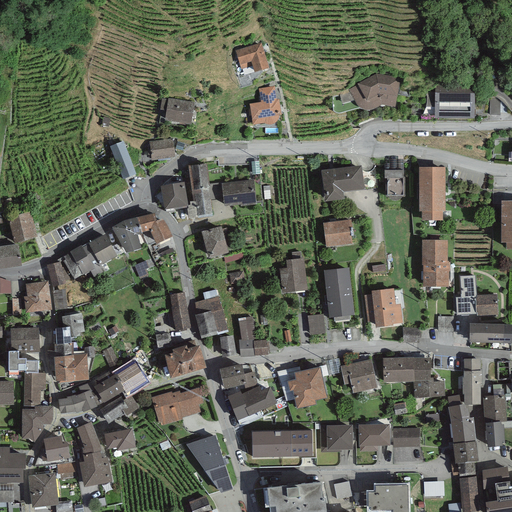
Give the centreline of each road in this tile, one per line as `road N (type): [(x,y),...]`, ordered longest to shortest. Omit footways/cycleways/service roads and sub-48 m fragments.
road 1 (residential): [(511,356),(365,347),(210,363)]
road 2 (residential): [(148,194),(200,152),(367,146)]
road 3 (residential): [(442,465),(240,474)]
road 4 (residential): [(148,194),(178,237),(195,329),(210,363)]
road 5 (residential): [(0,271),(42,261),(148,194)]
road 6 (unclassified): [(367,146),(368,131),(377,127),(511,123)]
road 7 (residential): [(367,146),(511,170)]
